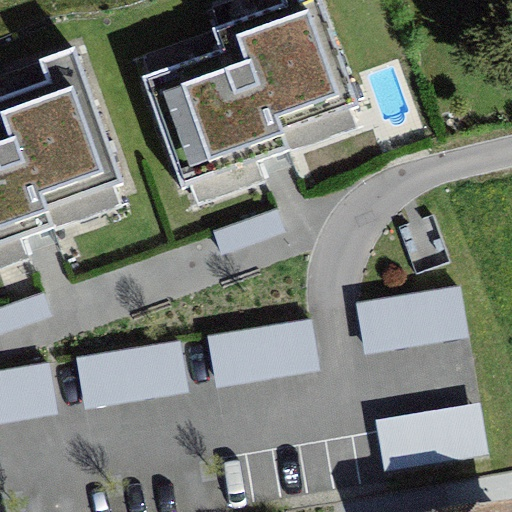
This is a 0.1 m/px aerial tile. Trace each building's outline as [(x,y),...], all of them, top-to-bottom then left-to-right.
[(271,158),(289,151),(283,135),(358,108),(319,0),(280,0),(282,6),(212,31),(219,52),(142,79),(182,190),(271,158)] [(0,247),(35,235),(53,228),(48,211),(123,185),(74,50),(39,62),(47,83),(0,99),(0,247)] [(270,212),(211,233),(219,253),(278,232),(270,212)] [(359,306),(365,355),(463,342),(456,293),(359,306)] [(36,296),(0,309),(0,331),(44,315),(36,296)] [(208,340),(214,389),(312,376),(305,327),(208,340)] [(78,357),(85,407),(182,394),(175,345),(78,357)] [(0,371),(0,421),(50,415),(44,366),(0,371)] [(387,417),(393,466),(491,453),(484,404),(387,417)]
